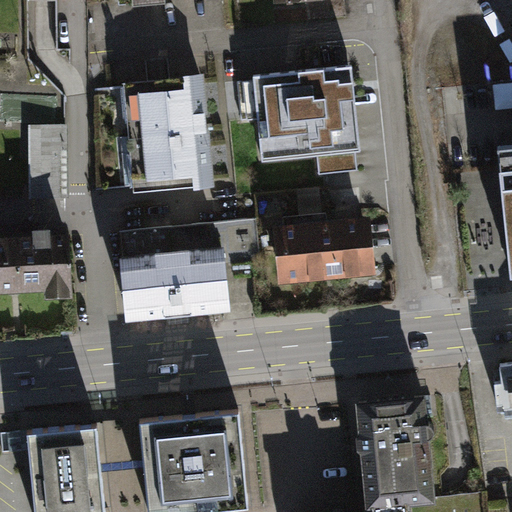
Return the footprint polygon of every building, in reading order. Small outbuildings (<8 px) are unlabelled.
[(339,0),(269,0),(272,19),(340,12),(339,0)] [(354,64),(262,72),(269,156),(361,148),(354,64)] [(216,75),(130,81),(138,191),(224,186),(216,75)] [(495,110),(511,109),(511,84),(494,85),(495,110)] [(69,199),(65,124),(27,126),(30,201),(69,199)] [(511,140),(498,142),(510,269),(511,268),(511,140)] [(379,215),(282,225),(288,285),(385,276),(379,215)] [(0,299),(84,295),(80,231),(0,235),(0,299)] [(240,245),(131,255),(139,323),(246,312),(240,245)] [(511,365),(502,366),(507,416),(511,415),(511,365)] [(442,391),(372,398),(383,506),(452,498),(442,391)] [(258,410),(158,422),(168,511),(196,511),(265,503),(258,410)] [(122,511),(118,425),(44,432),(54,511),(122,511)] [(383,506),(302,511),(430,511),(430,502),(383,506)]
